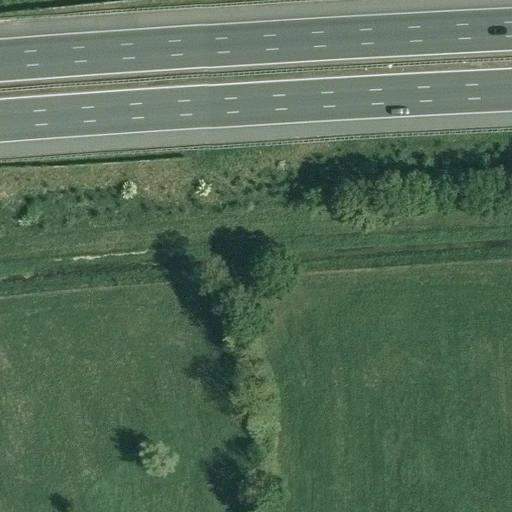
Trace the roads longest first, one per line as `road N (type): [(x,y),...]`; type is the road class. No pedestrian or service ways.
road 1 (motorway): [(511,30),(0,61)]
road 2 (motorway): [(0,123),(511,93)]
